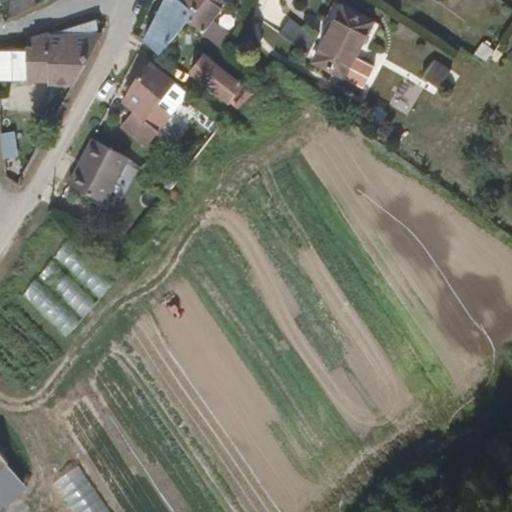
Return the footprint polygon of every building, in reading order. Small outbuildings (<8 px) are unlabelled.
[(450,25),(468,3),(471,0),(445,0),(435,12),(450,25)] [(488,21),(468,3),(450,25),(469,40),(488,21)] [(196,4),(182,21),(210,43),(215,38),(223,27),(227,28),(233,19),(215,5),(207,13),(196,4)] [(182,21),(171,12),(153,44),(189,68),(195,61),(206,48),(210,43),(182,21)] [(357,75),(374,33),(331,13),(305,71),(368,100),(375,85),(357,75)] [(59,48),(101,49),(104,43),(88,20),(61,30),(59,48)] [(79,86),(101,49),(59,48),(61,30),(29,43),(0,42),(1,83),(79,86)] [(229,66),(237,58),(215,38),(210,43),(206,48),(229,66)] [(258,98),(226,70),(218,80),(233,90),(236,101),(247,111),(258,98)] [(198,109),(163,80),(130,118),(140,126),(130,139),(153,160),(198,109)] [(130,169),(99,142),(77,180),(113,200),(130,169)] [(5,145),(5,167),(18,168),(19,145),(5,145)] [(0,478),(11,470),(0,454),(0,478)]
